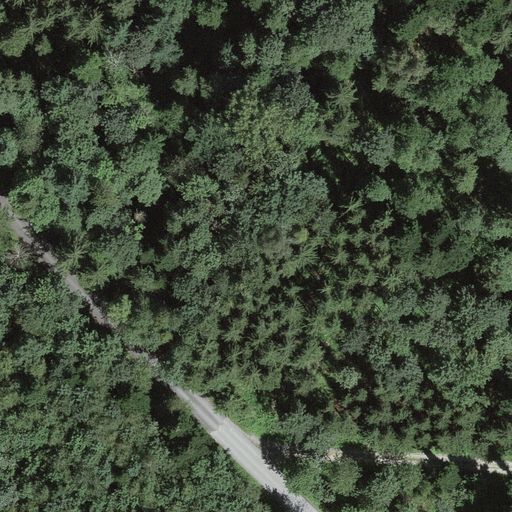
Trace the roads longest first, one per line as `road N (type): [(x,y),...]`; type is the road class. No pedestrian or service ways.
road 1 (unclassified): [(0,203),(309,511)]
road 2 (track): [(238,443),(511,468)]
